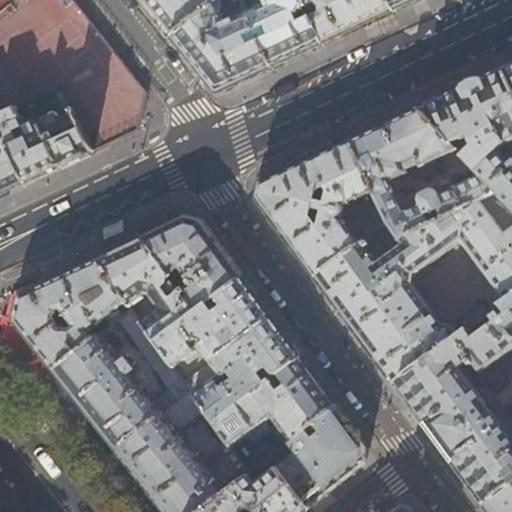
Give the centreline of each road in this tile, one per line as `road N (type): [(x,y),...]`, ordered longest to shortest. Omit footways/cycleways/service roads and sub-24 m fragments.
road 1 (residential): [(205,153),(218,196),(411,458)]
road 2 (residential): [(511,11),(205,153)]
road 3 (residential): [(205,153),(0,249)]
road 4 (residential): [(110,0),(193,107),(205,153)]
